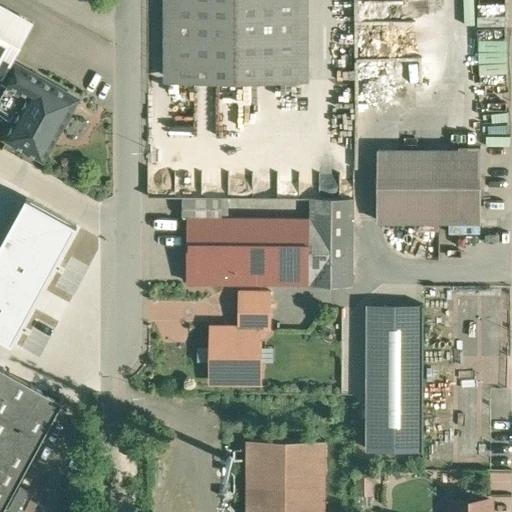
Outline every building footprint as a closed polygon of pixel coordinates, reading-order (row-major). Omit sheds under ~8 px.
[(175,0),(176,81),(297,81),(297,0),(175,0)] [(33,23),(0,5),(0,74),(1,76),(3,76),(11,61),(33,23)] [(78,98),(11,61),(3,76),(1,76),(0,78),(0,79),(28,95),(5,138),(42,159),(57,132),(59,133),(78,98)] [(458,161),(379,161),(378,221),(481,221),(481,149),(458,148),(458,161)] [(0,336),(14,344),(81,220),(26,190),(0,238),(0,336)] [(222,198),(184,197),(183,218),(188,218),(189,217),(222,218),(222,198)] [(354,199),(310,199),(310,218),(309,283),(354,284),(354,199)] [(222,218),(189,217),(188,218),(188,282),(309,283),(310,218),(222,218)] [(269,303),(241,302),(241,327),(255,327),(256,328),(269,328),(269,303)] [(422,448),(424,303),(368,302),(367,448),(422,448)] [(241,327),(212,326),(212,379),(245,380),(245,360),(255,360),(256,328),(255,327),(241,327)] [(1,365),(0,365),(0,511),(1,511),(64,399),(1,365)] [(325,511),(326,439),(247,439),(247,511),(325,511)] [(490,511),(490,499),(450,499),(450,511),(490,511)]
